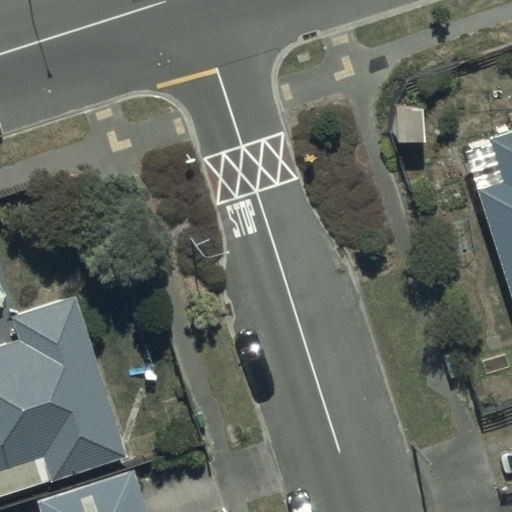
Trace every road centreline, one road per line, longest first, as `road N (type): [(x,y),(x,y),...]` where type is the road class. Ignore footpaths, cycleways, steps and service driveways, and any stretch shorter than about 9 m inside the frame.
road 1 (residential): [(195,0),(360,511)]
road 2 (tertiary): [(172,0),(0,55)]
